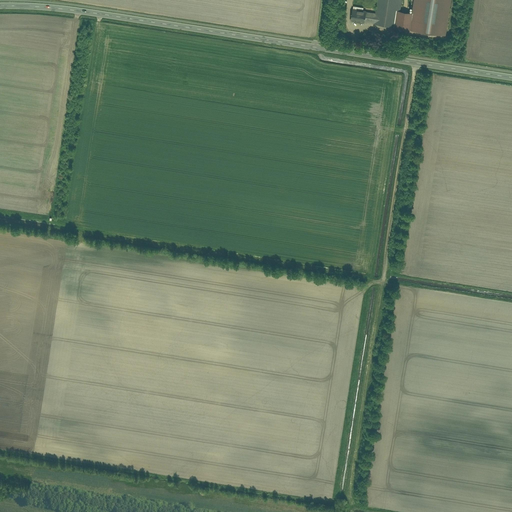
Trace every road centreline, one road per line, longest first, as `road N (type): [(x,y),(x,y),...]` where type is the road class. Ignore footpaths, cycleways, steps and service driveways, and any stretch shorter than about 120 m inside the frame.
road 1 (tertiary): [(0,6),(98,13),(511,77)]
road 2 (track): [(417,57),(346,511)]
